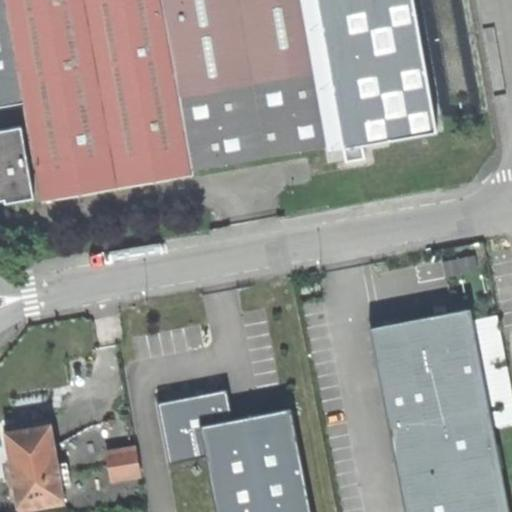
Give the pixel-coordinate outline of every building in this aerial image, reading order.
[(0,107),(28,102),(45,201),(130,186),(195,174),(194,169),(368,138),(361,101),(335,105),(328,68),(179,94),(162,0),(0,0),(0,194),(1,195),(7,194),(9,202),(36,197),(23,125),(0,129),(0,107)] [(162,0),(179,94),(328,68),(316,0),(162,0)] [(411,0),(316,0),(328,68),(335,105),(361,101),(368,138),(433,125),(411,0)] [(507,511),(469,309),(448,313),(422,318),(372,328),(408,511),(507,511)] [(169,463),(200,456),(211,511),(306,511),(284,405),(228,416),(222,387),(155,401),(169,463)] [(4,427),(9,454),(54,446),(49,419),(4,427)] [(14,482),(19,511),(64,503),(61,485),(57,465),(54,446),(9,454),(14,482)] [(108,451),(113,481),(139,477),(134,447),(108,451)] [(67,464),(57,465),(61,485),(71,483),(67,464)]
